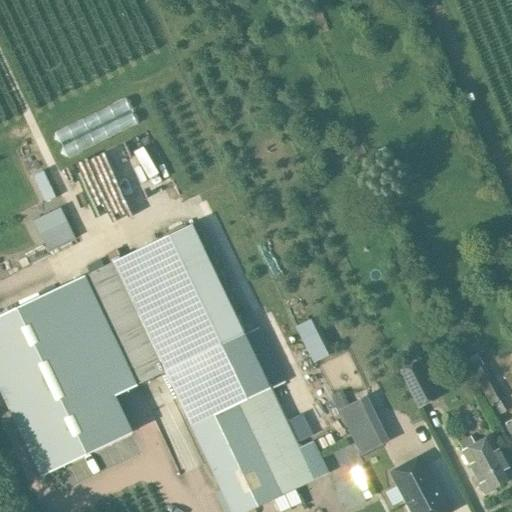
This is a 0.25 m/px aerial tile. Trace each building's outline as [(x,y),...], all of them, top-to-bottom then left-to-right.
[(109,157),(83,158),(84,195),(110,195),(109,157)] [(33,218),(47,250),(75,237),(61,205),(33,218)] [(136,386),(165,372),(191,427),(190,427),(230,511),(248,511),(281,497),(313,481),(300,451),(307,448),(284,400),(277,403),(270,389),(277,386),(251,332),(243,336),(191,227),(84,278),(136,386)] [(135,386),(84,278),(0,316),(0,380),(42,473),(130,433),(112,398),(136,386),(135,386)] [(315,315),(295,324),(313,363),(333,353),(315,315)] [(477,355),(463,361),(471,375),(472,375),(490,406),(491,406),(497,416),(505,412),(499,401),(503,399),(485,365),(483,366),(477,355)] [(438,398),(418,361),(398,371),(419,409),(438,398)] [(389,442),(367,396),(348,404),(342,392),(332,397),(361,456),(389,442)] [(463,452),(462,452),(484,493),(511,478),(511,476),(491,437),(475,446),(470,437),(458,443),(463,452)] [(420,458),(391,473),(412,511),(449,511),(424,466),(420,458)] [(331,477),(346,507),(362,499),(347,470),(331,477)]
